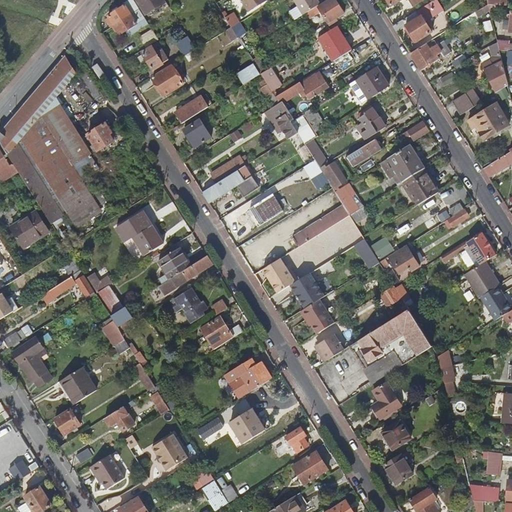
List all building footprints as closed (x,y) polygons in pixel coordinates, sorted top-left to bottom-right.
[(111,28),(115,26),(140,11),(132,0),(128,0),(124,3),(126,7),(120,11),(114,14),(110,18),(110,19),(107,21),(111,28)] [(153,0),(135,0),(145,15),(156,9),(152,1),(153,0)] [(240,0),(248,13),(264,4),(262,0),(240,0)] [(317,7),(319,5),(316,0),(292,0),(303,16),(310,12),(317,7)] [(332,0),(319,9),(317,7),(310,12),(313,17),(320,12),(329,26),(337,22),(336,19),(343,15),(333,0),(332,0)] [(436,15),(429,4),(424,7),(409,17),(402,21),(416,43),(431,33),(428,28),(432,25),(428,20),(436,15)] [(489,11),(488,6),(474,14),(476,19),(489,11)] [(129,38),(149,26),(140,11),(115,26),(121,35),(126,32),(129,38)] [(222,14),(231,29),(239,24),(240,23),(234,13),(228,17),(225,12),(222,14)] [(475,22),(471,16),(463,21),(466,28),(475,22)] [(239,24),(231,29),(238,39),(239,41),(247,36),(239,24)] [(351,51),(337,27),(328,33),(317,40),(308,45),(323,69),(333,63),(346,54),(351,51)] [(317,40),(328,33),(324,27),(313,34),(317,40)] [(238,39),(231,29),(224,33),(231,43),(238,39)] [(139,38),(145,50),(159,41),(152,30),(139,38)] [(175,44),(183,58),(196,51),(187,37),(175,44)] [(491,69),(497,65),(492,46),(497,44),(496,42),(488,47),(491,59),(480,64),(482,69),(489,66),(491,69)] [(502,63),(499,51),(498,46),(497,44),(492,46),(497,65),(502,63)] [(157,45),(151,48),(157,58),(163,55),(157,45)] [(410,55),(420,72),(436,62),(434,58),(441,53),(437,47),(429,51),(426,46),(410,55)] [(157,58),(151,48),(142,54),(143,55),(137,59),(143,68),(149,64),(155,74),(169,65),(163,55),(157,58)] [(351,62),(346,54),(333,63),(338,70),(351,62)] [(71,68),(65,57),(0,133),(0,142),(18,171),(31,193),(52,224),(91,200),(79,181),(86,177),(88,175),(99,169),(90,155),(55,101),(72,116),(87,97),(82,93),(86,88),(74,77),(75,75),(77,75),(79,74),(96,101),(100,103),(105,100),(86,69),(81,61),(71,68)] [(254,64),(260,75),(267,71),(258,57),(252,62),(254,64)] [(497,94),(507,87),(507,86),(502,63),(497,65),(491,69),(489,66),(482,69),(488,80),(497,94)] [(260,75),(254,64),(236,75),(243,87),(260,75)] [(182,85),(171,68),(150,81),(155,89),(157,87),(164,97),(182,85)] [(267,71),(260,75),(264,81),(273,95),(274,97),(279,94),(277,89),(281,86),(270,69),(267,71)] [(386,87),(375,69),(355,82),(362,94),(366,100),(386,87)] [(452,73),(440,80),(444,87),(455,80),(452,73)] [(356,97),(362,94),(355,82),(350,75),(340,81),(344,88),(349,86),(356,97)] [(275,99),(279,105),(280,106),(299,94),(303,98),(307,96),(310,100),(323,91),(318,83),(315,85),(311,80),(296,89),(294,87),(275,99)] [(273,95),(264,81),(259,84),(262,88),(260,90),(266,99),(269,97),(275,108),(279,105),(275,99),(274,97),(273,95)] [(509,94),(507,87),(497,94),(495,95),(499,101),(509,94)] [(451,104),(459,117),(480,104),(472,91),(451,104)] [(175,114),(182,125),(211,107),(205,96),(175,114)] [(509,127),(496,104),(468,122),(473,130),(478,127),(481,132),(480,133),(485,142),(509,127)] [(275,108),(262,116),(269,129),(276,124),(287,117),(280,106),(279,105),(275,108)] [(366,141),(385,129),(371,106),(357,115),(363,125),(358,129),(366,141)] [(324,127),(312,109),(303,114),(315,133),(324,127)] [(313,141),(318,138),(315,133),(303,114),(290,122),(297,134),(305,146),(313,141)] [(297,134),(290,122),(287,117),(276,124),(282,134),(286,141),(297,134)] [(184,132),(196,150),(212,140),(201,122),(184,132)] [(428,132),(423,123),(399,138),(404,147),(428,132)] [(112,135),(106,124),(88,135),(94,144),(90,147),(94,154),(98,152),(115,142),(111,136),(112,135)] [(276,124),(269,129),(275,138),(282,134),(276,124)] [(243,140),(238,132),(230,137),(235,145),(243,140)] [(318,150),(313,141),(305,146),(311,155),(318,150)] [(379,151),(373,141),(346,159),(351,168),(379,151)] [(18,171),(0,142),(0,176),(2,181),(18,171)] [(403,183),(423,170),(409,147),(388,160),(403,183)] [(511,148),(509,150),(510,152),(482,170),(487,178),(511,162),(511,148)] [(327,165),(318,150),(311,155),(315,162),(320,169),(327,165)] [(245,166),(246,167),(250,164),(246,156),(241,159),(245,166)] [(216,184),(245,166),(241,159),(240,157),(211,175),(216,184)] [(397,187),(403,183),(388,160),(379,165),(389,180),(392,179),(397,187)] [(346,183),(332,162),(327,165),(320,169),(321,172),(327,181),(332,190),(334,193),(339,190),(337,188),(346,183)] [(203,194),(210,204),(238,187),(240,190),(239,191),(244,199),(260,189),(252,179),(246,183),(242,177),(249,172),(246,167),(217,185),(203,194)] [(418,206),(438,194),(423,170),(403,183),(418,206)] [(319,186),(327,181),(321,172),(313,177),(319,186)] [(85,181),(95,197),(100,194),(88,175),(86,177),(87,179),(85,181)] [(349,184),(343,188),(350,199),(356,195),(349,184)] [(350,199),(343,188),(339,190),(334,193),(343,207),(349,217),(358,211),(350,199)] [(101,206),(105,203),(100,194),(95,197),(101,206)] [(265,225),(284,214),(273,196),(254,208),(265,225)] [(99,213),(91,200),(52,224),(53,226),(64,219),(68,216),(76,228),(99,213)] [(452,218),(463,210),(461,207),(458,208),(457,206),(449,211),(452,218)] [(294,238),(300,247),(349,217),(343,207),(294,238)] [(368,216),(363,208),(358,211),(349,217),(354,225),(368,216)] [(470,217),(466,209),(463,210),(452,218),(450,218),(449,219),(454,227),(470,217)] [(449,219),(450,218),(447,212),(439,216),(443,223),(449,219)] [(50,233),(37,213),(11,230),(23,250),(50,233)] [(120,230),(127,243),(132,239),(148,229),(141,217),(120,230)] [(64,219),(53,226),(65,246),(77,238),(64,219)] [(347,229),(357,245),(364,240),(354,225),(347,229)] [(164,244),(152,227),(148,229),(132,239),(144,257),(164,244)] [(262,233),(246,243),(250,250),(266,240),(262,233)] [(479,266),(483,263),(494,256),(481,236),(467,245),(465,242),(440,258),(444,264),(465,251),(464,250),(468,248),(479,266)] [(357,245),(364,257),(363,258),(369,269),(379,263),(371,252),(364,240),(357,245)] [(78,242),(67,249),(71,255),(82,248),(78,242)] [(385,243),(371,252),(379,263),(385,260),(387,258),(385,255),(391,252),(385,243)] [(9,256),(3,246),(0,247),(5,254),(2,255),(5,259),(9,256)] [(398,251),(387,258),(399,276),(409,270),(412,274),(419,270),(406,249),(399,254),(398,251)] [(158,263),(169,281),(191,267),(180,250),(158,263)] [(165,295),(213,265),(207,257),(191,267),(169,281),(160,287),(165,295)] [(263,267),(276,292),(296,282),(284,257),(263,267)] [(70,277),(81,270),(73,258),(68,261),(70,265),(65,268),(70,277)] [(385,260),(379,263),(383,270),(389,266),(385,260)] [(383,270),(379,263),(369,269),(375,278),(384,272),(383,270)] [(497,288),(498,287),(483,263),(479,266),(463,276),(478,299),(497,288)] [(86,279),(81,271),(49,292),(41,297),(46,306),(55,300),(53,297),(77,282),(85,296),(94,291),(86,279)] [(305,307),(325,294),(311,272),(291,285),(305,307)] [(95,273),(86,279),(94,291),(96,294),(113,283),(108,276),(100,281),(95,273)] [(400,298),(394,287),(384,293),(391,304),(400,298)] [(511,311),(497,288),(478,299),(477,300),(493,323),(503,317),(511,311)] [(112,317),(121,311),(107,289),(98,295),(112,317)] [(191,289),(174,299),(177,304),(173,307),(177,313),(185,307),(187,311),(186,313),(192,324),(205,316),(203,313),(208,309),(203,301),(200,302),(191,289)] [(96,294),(94,291),(85,296),(87,299),(93,296),(96,294)] [(0,321),(14,312),(2,295),(0,295),(0,321)] [(318,335),(338,322),(324,298),(301,312),(306,320),(308,319),(312,326),(318,335)] [(212,308),(217,316),(230,307),(225,300),(212,308)] [(63,315),(58,307),(55,309),(57,318),(63,315)] [(133,318),(126,308),(121,311),(112,317),(111,318),(111,319),(114,322),(117,328),(133,318)] [(423,334),(408,310),(354,345),(378,382),(432,348),(423,334)] [(511,310),(511,311),(503,317),(507,325),(511,322),(511,310)] [(218,348),(242,333),(237,326),(230,331),(221,317),(205,326),(218,348)] [(105,328),(114,322),(111,319),(103,324),(105,328)] [(117,328),(114,322),(105,328),(103,330),(114,348),(115,347),(125,341),(117,328)] [(19,342),(21,341),(33,333),(28,325),(21,329),(22,330),(16,333),(3,342),(8,349),(19,342)] [(322,343),(332,358),(353,345),(343,330),(322,343)] [(44,340),(38,331),(33,333),(21,341),(19,342),(23,348),(15,353),(34,382),(35,381),(39,387),(53,378),(37,354),(45,348),(41,342),(44,340)] [(129,346),(125,341),(115,347),(117,350),(116,351),(120,356),(131,349),(129,346)] [(133,344),(129,346),(131,349),(140,364),(147,360),(142,352),(139,354),(133,344)] [(441,371),(451,368),(447,351),(438,357),(441,371)] [(252,392),(272,379),(262,363),(257,367),(252,359),(224,377),(238,400),(252,392)] [(155,387),(140,364),(137,366),(134,368),(148,392),(150,391),(155,387)] [(82,368),(62,381),(76,404),(97,391),(82,368)] [(455,380),(452,368),(451,368),(441,371),(444,383),(455,380)] [(168,393),(162,383),(155,387),(158,393),(170,411),(175,407),(171,400),(172,399),(168,393)] [(384,400),(380,403),(373,408),(381,420),(401,408),(386,384),(378,390),(384,400)] [(327,391),(330,396),(337,391),(335,386),(327,391)] [(155,387),(150,391),(154,396),(158,393),(155,387)] [(374,392),(380,403),(384,400),(378,390),(374,392)] [(163,415),(170,411),(158,393),(154,396),(152,397),(163,415)] [(511,394),(504,394),(502,424),(511,424),(511,394)] [(437,403),(433,397),(427,401),(431,407),(437,403)] [(83,413),(78,405),(55,420),(56,421),(52,424),(56,429),(60,427),(65,436),(80,427),(75,418),(83,413)] [(124,408),(106,419),(110,427),(119,422),(124,432),(135,425),(124,408)] [(264,431),(251,410),(231,423),(244,444),(264,431)] [(223,425),(219,418),(208,425),(212,432),(223,425)] [(459,469),(465,466),(463,460),(461,452),(460,449),(453,420),(449,422),(450,426),(448,427),(457,464),(458,468),(459,469)] [(411,439),(400,422),(382,433),(392,450),(411,439)] [(11,430),(7,425),(1,429),(5,434),(11,430)] [(306,436),(301,429),(286,438),(291,446),(295,443),(300,451),(306,447),(301,438),(306,436)] [(187,458),(173,436),(154,448),(161,460),(166,456),(173,467),(187,458)] [(195,453),(192,447),(185,451),(189,457),(195,453)] [(93,456),(88,449),(76,456),(81,464),(93,456)] [(328,470),(317,452),(293,467),(304,485),(328,470)] [(505,454),(490,452),(486,474),(502,476),(505,454)] [(397,485),(413,475),(405,463),(410,461),(405,453),(385,466),(397,485)] [(99,476),(103,483),(106,489),(124,478),(110,455),(90,467),(96,478),(99,476)] [(18,481),(30,473),(22,461),(10,469),(18,481)] [(189,478),(199,490),(214,477),(205,465),(189,478)] [(217,481),(223,490),(228,487),(222,478),(217,481)] [(218,511),(229,504),(221,492),(214,481),(211,482),(217,491),(209,496),(218,511)] [(470,489),(473,500),(482,501),(498,502),(499,491),(498,490),(498,483),(490,483),(490,490),(470,489)] [(223,490),(221,492),(229,504),(239,498),(232,485),(228,487),(223,490)] [(42,511),(52,506),(40,488),(25,497),(28,501),(18,508),(20,511),(21,511),(31,506),(34,510),(34,511),(42,511)] [(436,511),(433,505),(437,503),(429,489),(410,501),(417,511),(436,511)] [(305,511),(311,509),(300,493),(271,511),(305,511)] [(120,509),(121,511),(147,511),(139,498),(120,509)] [(475,511),(481,511),(482,501),(473,500),(473,502),(475,510),(475,511)] [(352,511),(346,501),(331,511),(352,511)] [(461,511),(472,511),(475,510),(473,502),(460,510),(461,511)] [(99,511),(111,511),(114,510),(110,503),(99,511)]
